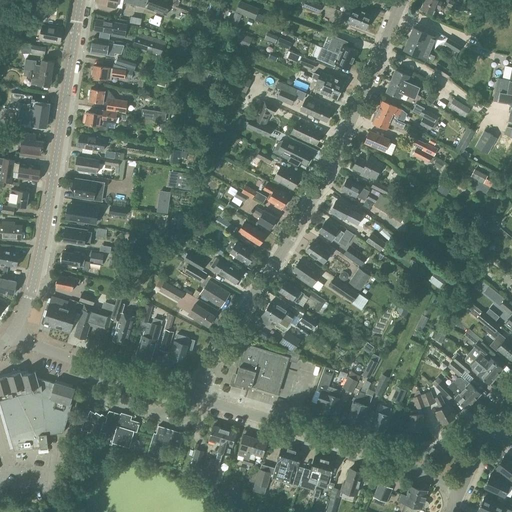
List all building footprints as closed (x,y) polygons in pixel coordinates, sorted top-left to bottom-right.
[(124,0),(124,2),(130,3),(138,5),(144,7),(163,13),(167,15),(170,5),(166,4),(155,0),(124,0)] [(320,14),(323,6),(307,0),(306,0),(304,7),(320,14)] [(437,0),(425,0),(421,10),(433,15),(436,8),(439,9),(442,3),(437,0)] [(461,5),(450,0),(447,6),(458,11),(461,5)] [(236,12),(255,20),(259,9),(240,1),(236,12)] [(347,6),(344,12),(368,22),(369,21),(370,20),(371,18),(371,16),(371,15),(353,7),(353,8),(347,6)] [(237,27),(242,15),(235,12),(230,25),(237,27)] [(368,24),(368,22),(344,12),(341,19),(347,22),(365,30),(366,28),(368,28),(368,26),(368,24)] [(109,33),(111,34),(124,37),(126,25),(112,22),(96,19),(94,31),(109,34),(109,33)] [(63,29),(42,25),(39,40),(60,44),(63,29)] [(409,39),(431,48),(435,38),(413,28),(409,39)] [(166,41),(137,32),(133,47),(161,55),(166,41)] [(242,33),(237,44),(247,48),(252,37),(242,33)] [(329,51),(338,55),(353,61),(357,52),(343,45),(345,40),(341,39),(333,35),(331,42),(327,50),(329,51)] [(290,50),(292,44),(280,38),(277,45),(290,50)] [(448,38),(444,44),(458,52),(461,46),(448,38)] [(405,50),(427,59),(432,61),(435,56),(429,53),(431,48),(409,39),(405,50)] [(123,46),(114,44),(108,43),(93,40),(91,53),(112,56),(114,57),(115,54),(121,55),(123,46)] [(46,48),(34,45),(32,45),(31,52),(44,55),(46,48)] [(321,47),(316,58),(322,61),(334,66),(335,64),(336,64),(349,70),(353,61),(338,55),(329,51),(327,50),(322,48),(321,47)] [(115,64),(135,70),(137,63),(118,57),(115,64)] [(317,63),(307,59),(302,57),(299,64),(315,71),(318,64),(317,63)] [(25,59),(23,70),(25,71),(51,74),(53,62),(42,60),(41,66),(35,65),(36,61),(25,59)] [(92,77),(111,80),(112,76),(131,79),(132,70),(113,64),(112,68),(94,65),(92,77)] [(438,64),(434,70),(448,78),(451,72),(438,64)] [(498,79),(495,90),(511,93),(511,67),(505,66),(503,80),(498,79)] [(412,85),(407,83),(409,76),(396,70),(391,82),(418,93),(420,88),(412,85)] [(32,84),(38,85),(49,87),(51,74),(25,71),(24,71),(24,76),(28,77),(28,78),(33,79),(32,84)] [(251,81),(229,71),(224,84),(246,93),(251,81)] [(314,73),(312,79),(314,80),(317,81),(340,91),(343,83),(320,73),(320,75),(314,73)] [(276,87),(281,89),(277,98),(292,105),(298,91),(278,81),(276,87)] [(340,91),(317,81),(314,89),(336,99),(340,91)] [(418,93),(391,82),(387,93),(406,101),(408,95),(415,98),(418,93)] [(89,101),(102,103),(103,104),(107,105),(106,110),(125,113),(127,101),(115,100),(109,91),(108,91),(108,90),(107,90),(106,89),(105,89),(102,89),(102,91),(90,89),(89,101)] [(511,93),(495,90),(495,92),(493,101),(511,105),(507,127),(506,126),(503,134),(511,138),(511,93)] [(470,109),(454,99),(449,107),(465,117),(470,109)] [(331,111),(310,102),(305,100),(301,111),(326,122),(331,111)] [(256,121),(267,126),(272,115),(274,116),(278,107),(265,102),(264,105),(262,105),(259,111),(261,112),(256,121)] [(383,102),(378,113),(403,123),(407,115),(401,111),(396,109),(396,108),(383,102)] [(226,107),(217,103),(214,111),(222,114),(226,107)] [(33,118),(31,125),(45,127),(49,106),(35,104),(33,113),(31,112),(30,117),(33,118)] [(414,111),(434,123),(438,117),(417,106),(414,111)] [(141,117),(155,119),(156,111),(142,109),(141,117)] [(107,132),(108,128),(114,129),(117,112),(107,111),(106,116),(101,115),(87,112),(85,124),(98,126),(98,130),(107,132)] [(372,122),(374,123),(373,124),(387,130),(390,123),(404,129),(406,125),(403,123),(378,113),(376,112),(372,122)] [(420,124),(430,130),(434,124),(423,118),(420,124)] [(139,128),(145,130),(151,131),(153,121),(147,120),(140,119),(139,128)] [(273,129),(267,126),(256,121),(251,119),(247,128),(269,138),(273,129)] [(308,143),(309,141),(316,144),(321,133),(298,123),(292,135),(308,143)] [(462,137),(468,140),(473,130),(467,127),(462,137)] [(475,146),(488,154),(489,151),(492,153),(491,156),(502,163),(511,143),(511,140),(502,134),(499,140),(483,131),(475,146)] [(8,132),(7,143),(21,145),(20,153),(40,155),(41,150),(42,150),(43,142),(30,140),(31,134),(8,132)] [(365,143),(378,149),(384,152),(389,141),(383,138),(370,132),(365,143)] [(104,151),(104,146),(107,147),(108,140),(105,140),(105,139),(80,135),(78,147),(104,151)] [(421,151),(433,157),(437,149),(426,143),(426,144),(414,138),(411,144),(422,150),(421,151)] [(311,154),(289,143),(288,142),(282,155),(297,162),(298,161),(306,165),(307,163),(309,163),(312,157),(311,155),(311,154)] [(416,149),(412,155),(428,163),(431,157),(416,149)] [(273,157),(260,150),(256,157),(270,164),(273,157)] [(359,158),(353,169),(362,173),(361,175),(368,178),(369,177),(376,180),(383,164),(376,161),(377,160),(369,156),(367,161),(359,158)] [(77,157),(75,169),(97,173),(99,161),(77,157)] [(3,159),(0,158),(0,181),(11,183),(12,177),(38,181),(40,167),(20,164),(20,165),(15,164),(15,163),(14,163),(14,160),(3,159)] [(106,158),(105,164),(119,166),(120,160),(106,158)] [(444,165),(436,160),(434,164),(442,169),(444,165)] [(281,167),(274,179),(293,189),(300,177),(281,167)] [(488,176),(474,169),(470,177),(484,183),(488,176)] [(73,182),(71,184),(70,188),(74,193),(74,196),(94,200),(96,192),(98,192),(99,187),(97,186),(97,182),(74,179),(73,182)] [(348,179),(342,190),(356,196),(365,201),(370,192),(361,187),(361,186),(348,179)] [(390,189),(375,182),(372,187),(388,195),(390,189)] [(446,196),(451,189),(441,183),(436,190),(446,196)] [(282,210),(284,205),(286,206),(289,202),(287,200),(289,197),(266,185),(263,190),(271,194),(268,200),(276,204),(274,206),(282,210)] [(241,193),(247,197),(252,200),(257,192),(245,186),(241,193)] [(11,190),(11,195),(9,205),(15,206),(26,208),(28,192),(17,191),(11,190)] [(368,199),(375,202),(374,204),(374,207),(406,227),(413,215),(379,193),(372,190),(368,199)] [(247,197),(241,193),(238,191),(234,197),(244,202),(247,197)] [(240,206),(230,201),(227,206),(236,212),(240,206)] [(356,223),(361,226),(366,229),(370,221),(359,216),(360,214),(350,208),(336,201),(331,212),(345,219),(345,218),(355,224),(356,223)] [(68,205),(68,209),(66,219),(78,221),(78,223),(84,224),(84,222),(96,224),(98,210),(71,206),(68,205)] [(13,215),(15,207),(3,206),(1,213),(13,215)] [(127,208),(111,206),(109,214),(125,216),(127,208)] [(270,229),(271,228),(272,229),(276,224),(274,223),(276,218),(264,211),(263,212),(257,208),(255,212),(261,216),(258,221),(270,229)] [(218,217),(215,222),(234,234),(237,229),(218,217)] [(0,224),(0,230),(1,230),(1,239),(21,240),(22,226),(14,225),(14,223),(2,222),(2,225),(0,224)] [(238,232),(246,237),(259,246),(266,236),(245,222),(238,232)] [(331,241),(333,239),(338,242),(337,243),(345,248),(348,244),(349,246),(356,236),(346,230),(344,233),(339,230),(326,222),(319,232),(326,236),(326,237),(331,241)] [(64,232),(62,233),(63,236),(63,240),(90,245),(92,231),(65,227),(64,232)] [(372,234),(367,242),(380,251),(385,244),(372,234)] [(230,253),(236,256),(248,264),(255,254),(242,246),(244,243),(235,236),(227,248),(231,251),(230,253)] [(210,248),(221,255),(225,247),(215,241),(210,248)] [(307,251),(306,252),(318,260),(319,259),(324,262),(330,254),(325,250),(313,242),(310,246),(309,246),(307,249),(307,250),(307,251)] [(367,257),(350,245),(343,255),(361,266),(367,257)] [(111,247),(110,253),(124,255),(125,249),(111,247)] [(0,263),(2,264),(2,266),(5,266),(7,265),(15,266),(15,267),(16,267),(18,252),(17,252),(0,249),(0,263)] [(74,253),(63,251),(61,263),(82,267),(85,255),(80,254),(81,253),(74,252),(74,253)] [(93,263),(102,265),(104,254),(91,252),(90,260),(93,261),(93,263)] [(189,264),(202,272),(206,264),(188,254),(184,261),(189,264)] [(211,265),(212,266),(221,272),(220,274),(235,284),(236,283),(238,285),(243,278),(240,276),(242,274),(230,265),(228,267),(223,263),(219,260),(219,259),(216,257),(211,265)] [(293,271),(298,274),(297,277),(312,287),(320,276),(300,262),(293,271)] [(207,275),(202,272),(189,264),(184,272),(202,283),(207,275)] [(359,269),(349,284),(361,292),(371,277),(359,269)] [(435,272),(429,280),(440,288),(446,280),(435,272)] [(56,282),(55,285),(56,286),(56,288),(72,291),(73,283),(79,285),(80,279),(75,278),(75,277),(68,275),(67,277),(59,275),(57,281),(56,282)] [(16,282),(0,278),(0,290),(13,294),(16,281),(16,282)] [(369,300),(359,294),(334,278),(328,287),(353,304),(353,305),(362,311),(369,300)] [(208,281),(201,294),(221,306),(229,294),(208,281)] [(165,282),(160,291),(179,302),(184,293),(165,282)] [(299,290),(286,282),(279,292),(292,300),(298,303),(304,294),(299,291),(299,290)] [(489,286),(484,293),(499,306),(500,305),(505,299),(489,286)] [(82,293),(79,301),(93,305),(95,298),(82,293)] [(313,308),(319,312),(323,314),(329,305),(312,293),(309,299),(316,304),(313,308)] [(129,327),(131,322),(134,323),(136,318),(122,313),(128,297),(118,294),(115,305),(113,312),(111,318),(119,320),(118,324),(116,331),(113,340),(119,341),(119,344),(123,345),(125,343),(130,328),(129,327)] [(47,313),(73,321),(76,312),(66,309),(67,303),(52,298),(50,304),(49,304),(47,313)] [(511,305),(505,299),(500,305),(510,314),(511,312),(511,305)] [(294,317),(294,316),(286,311),(272,301),(267,308),(290,323),(294,317)] [(113,312),(102,309),(84,303),(75,334),(85,338),(89,324),(107,330),(111,318),(113,312)] [(214,316),(195,304),(189,314),(196,319),(194,320),(201,324),(202,323),(208,327),(214,316)] [(146,305),(141,320),(147,322),(151,306),(146,305)] [(290,323),(267,308),(263,315),(260,321),(267,325),(270,320),(277,324),(276,326),(284,332),(290,323)] [(421,333),(429,318),(426,317),(428,312),(425,310),(423,315),(422,315),(415,330),(413,335),(416,336),(418,332),(421,333)] [(499,326),(490,319),(490,318),(482,311),(476,318),(484,325),(482,327),(495,339),(490,345),(496,350),(498,349),(510,359),(511,358),(511,357),(511,344),(511,343),(506,339),(496,330),(499,326)] [(73,321),(47,313),(44,322),(51,325),(51,326),(70,331),(73,321)] [(174,317),(169,314),(165,330),(166,330),(170,331),(174,317)] [(304,315),(300,321),(307,325),(313,329),(317,324),(311,320),(304,315)] [(145,327),(137,355),(150,359),(155,341),(156,341),(161,326),(151,324),(150,329),(145,327)] [(166,330),(160,350),(168,352),(174,332),(170,331),(166,330)] [(279,344),(292,352),(293,352),(301,340),(287,331),(279,344)] [(169,358),(175,360),(174,362),(175,363),(179,364),(181,364),(181,362),(182,362),(182,361),(184,360),(185,357),(184,355),(187,345),(174,341),(169,358)] [(468,354),(470,355),(495,377),(497,375),(499,375),(502,372),(501,370),(502,368),(491,359),(495,355),(478,341),(473,347),(468,354)] [(285,350),(284,357),(246,345),(237,374),(243,376),(244,383),(243,385),(251,388),(252,386),(277,393),(288,358),(297,361),(299,355),(285,350)] [(456,356),(452,361),(463,371),(464,370),(467,374),(471,369),(478,375),(489,384),(490,383),(492,383),(494,381),(494,378),(495,377),(470,355),(468,354),(464,358),(465,362),(466,362),(467,362),(465,364),(456,356)] [(372,360),(364,375),(370,378),(378,363),(372,360)] [(459,376),(463,371),(452,361),(448,367),(459,376)] [(316,391),(321,393),(318,402),(324,404),(322,410),(333,414),(339,399),(338,398),(340,394),(329,390),(335,371),(324,367),(316,391)] [(27,370),(0,378),(0,402),(14,451),(48,448),(47,435),(64,433),(69,416),(70,410),(73,400),(74,399),(72,398),(75,388),(74,389),(55,383),(55,382),(54,383),(41,379),(29,376),(27,370)] [(380,396),(389,378),(383,375),(374,393),(380,396)] [(348,377),(343,388),(352,393),(357,382),(348,377)] [(453,382),(458,387),(473,401),(474,400),(477,400),(479,397),(479,395),(480,394),(465,379),(464,380),(461,377),(457,377),(453,382)] [(363,389),(367,391),(371,383),(367,381),(363,389)] [(472,403),(473,401),(458,387),(453,382),(448,387),(442,381),(436,387),(449,400),(454,394),(457,397),(456,398),(466,408),(467,407),(470,407),(472,405),(472,403)] [(399,403),(405,390),(398,388),(393,400),(399,403)] [(362,424),(373,396),(374,392),(368,390),(366,394),(362,400),(355,421),(356,422),(356,423),(360,424),(361,423),(362,424)] [(415,397),(413,398),(417,409),(425,407),(420,395),(418,390),(416,390),(414,395),(415,397)] [(347,418),(349,419),(349,420),(352,421),(353,420),(355,421),(362,400),(366,394),(359,391),(357,397),(355,396),(347,418)] [(425,406),(434,403),(429,392),(421,395),(425,406)] [(440,396),(435,399),(440,409),(436,411),(442,424),(455,418),(448,405),(446,406),(440,396)] [(76,417),(74,424),(82,427),(81,428),(80,433),(98,439),(99,435),(104,437),(103,442),(111,444),(112,442),(129,447),(134,431),(137,432),(141,434),(144,425),(139,423),(139,422),(130,419),(132,416),(120,412),(119,418),(108,415),(109,411),(91,405),(89,412),(86,422),(84,421),(84,420),(76,417)] [(380,407),(378,412),(377,412),(372,427),(374,428),(374,429),(376,430),(378,429),(383,431),(389,416),(390,411),(380,407)] [(405,431),(418,430),(419,431),(422,431),(423,430),(424,430),(423,414),(418,414),(418,411),(410,412),(411,423),(405,424),(405,431)] [(152,436),(147,456),(158,459),(157,458),(161,442),(179,448),(183,434),(158,426),(155,437),(152,436)] [(216,455),(224,429),(213,426),(209,440),(215,442),(213,448),(212,454),(216,455)] [(216,455),(217,456),(214,464),(219,466),(222,457),(221,457),(222,453),(229,455),(236,433),(224,429),(216,455)] [(239,449),(251,453),(255,439),(243,435),(239,449)] [(266,442),(255,439),(251,453),(262,456),(266,442)] [(277,480),(282,481),(292,450),(282,447),(276,467),(274,466),(273,471),(271,475),(273,476),(272,478),(277,480)] [(196,449),(191,464),(199,467),(204,452),(196,449)] [(301,453),(292,450),(282,481),(299,486),(304,468),(297,466),(301,453)] [(497,469),(507,477),(511,480),(511,462),(504,456),(495,467),(497,469)] [(244,457),(242,463),(252,465),(254,459),(244,457)] [(304,468),(299,486),(315,491),(316,486),(324,460),(315,457),(311,468),(311,470),(304,468)] [(334,463),(324,460),(316,486),(321,488),(326,489),(328,482),(334,463)] [(259,467),(258,473),(255,482),(267,486),(268,486),(271,475),(273,471),(261,468),(259,467)] [(349,469),(345,484),(343,490),(356,494),(360,481),(359,481),(362,472),(356,471),(355,469),(353,468),(351,469),(349,469)] [(507,477),(497,469),(493,476),(490,475),(484,488),(504,497),(510,484),(504,481),(507,477)] [(205,482),(212,484),(215,473),(208,471),(205,482)] [(386,489),(375,484),(370,496),(381,501),(386,489)] [(316,486),(315,491),(313,497),(318,498),(321,488),(316,486)] [(411,511),(418,489),(409,486),(406,496),(400,495),(399,502),(407,504),(403,511),(411,511)] [(427,492),(418,489),(411,511),(416,511),(417,510),(419,511),(420,511),(421,511),(421,510),(423,507),(425,508),(427,507),(428,506),(428,504),(428,503),(427,502),(424,501),(427,492)] [(335,511),(340,495),(332,492),(326,511),(335,511)] [(484,498),(478,511),(480,511),(506,511),(508,509),(484,498)]
